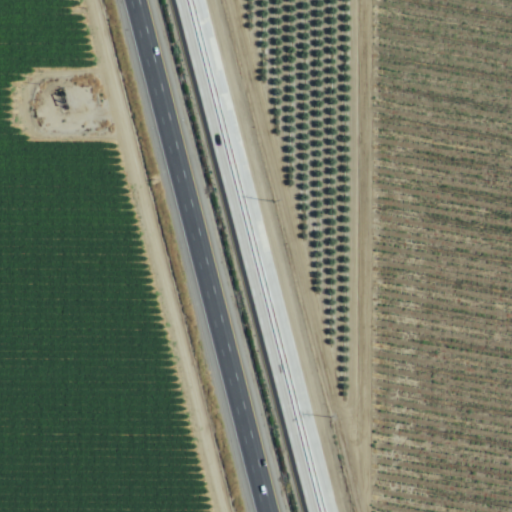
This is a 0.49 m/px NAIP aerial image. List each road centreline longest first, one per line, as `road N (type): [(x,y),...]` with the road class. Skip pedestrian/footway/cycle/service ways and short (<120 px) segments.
road 1 (residential): [(146,511),(9,0)]
road 2 (motorway): [(133,0),(265,511)]
road 3 (motorway): [(321,511),(190,0)]
road 4 (residential): [(334,214),(349,308),(412,511)]
road 5 (residential): [(334,214),(332,0)]
